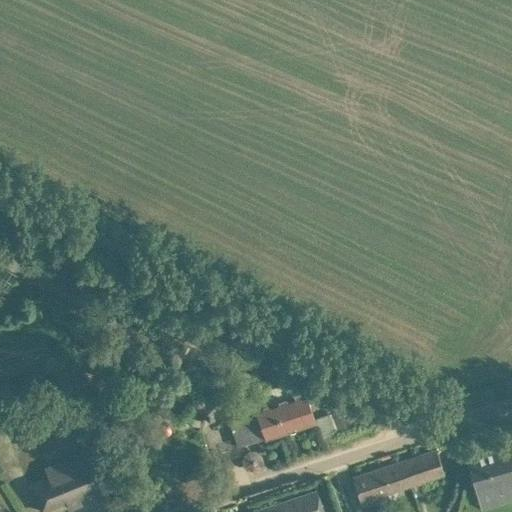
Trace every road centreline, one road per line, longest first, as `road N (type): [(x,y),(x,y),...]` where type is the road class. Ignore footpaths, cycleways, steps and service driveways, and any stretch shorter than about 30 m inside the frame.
road 1 (track): [(448,424),(405,393),(0,187)]
road 2 (unclassified): [(206,511),(511,405)]
